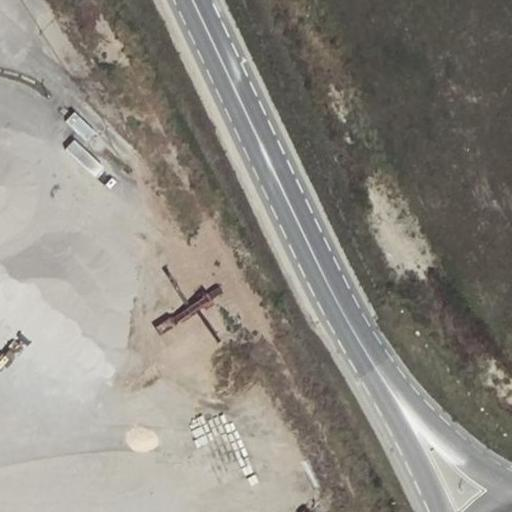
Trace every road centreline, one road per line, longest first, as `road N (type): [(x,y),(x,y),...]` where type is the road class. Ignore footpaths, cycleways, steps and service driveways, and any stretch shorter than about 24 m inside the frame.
road 1 (secondary): [(372,360),(196,0)]
road 2 (secondary): [(511,489),(444,439),(372,360)]
road 3 (secondary): [(372,360),(439,511)]
